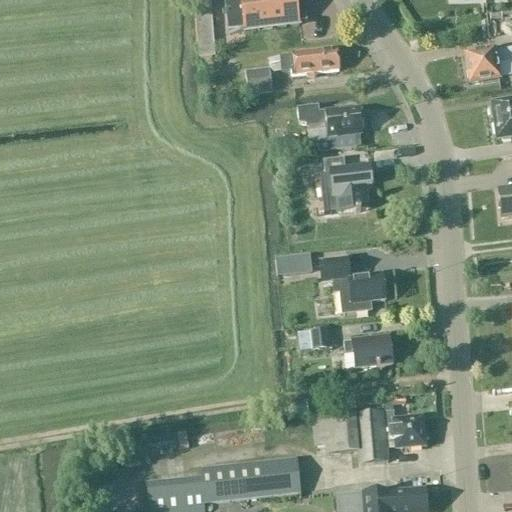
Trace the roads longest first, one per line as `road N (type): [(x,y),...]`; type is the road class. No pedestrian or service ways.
road 1 (tertiary): [(467,511),(439,137),(423,94),(366,0)]
road 2 (track): [(0,447),(459,378)]
